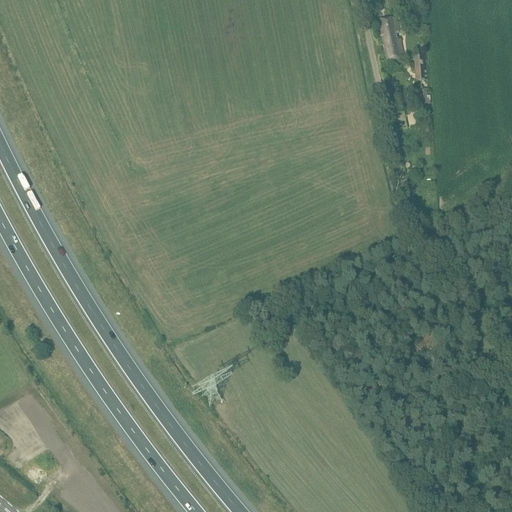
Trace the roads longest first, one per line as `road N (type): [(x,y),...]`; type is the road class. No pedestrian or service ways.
road 1 (motorway): [(238,511),(122,359),(33,211),(0,139)]
road 2 (motorway): [(0,219),(93,374),(197,511)]
road 3 (track): [(511,383),(419,239)]
road 4 (track): [(419,239),(378,83)]
